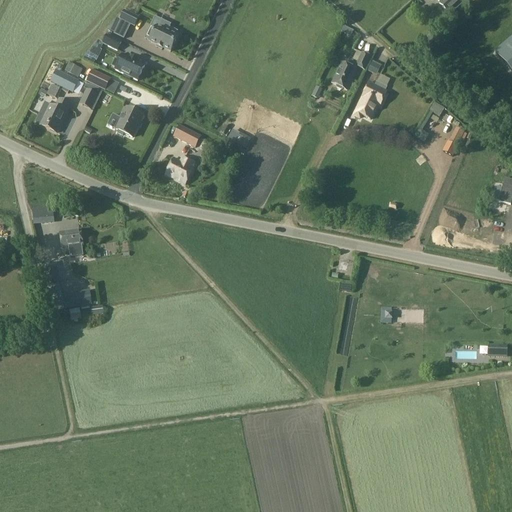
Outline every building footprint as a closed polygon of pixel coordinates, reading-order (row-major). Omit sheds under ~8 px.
[(437,0),(441,3),(439,4),(448,14),(455,7),(457,9),(462,4),(461,2),(462,1),(461,0),(437,0)] [(124,12),(121,20),(134,26),(134,27),(138,19),(137,18),(137,19),(125,13),(125,12),(124,12)] [(152,25),(147,35),(152,37),(149,42),(150,43),(158,46),(157,47),(163,50),(163,49),(170,52),(170,53),(178,38),(177,37),(175,37),(178,32),(169,28),(166,32),(152,25)] [(107,36),(103,44),(117,51),(121,43),(107,36)] [(511,36),(494,52),(511,71),(511,36)] [(362,54),(356,67),(365,71),(371,58),(362,54)] [(115,60),(112,67),(116,69),(115,71),(137,82),(145,67),(137,63),(138,61),(131,58),(130,60),(123,56),(120,62),(115,60)] [(342,64),(332,84),(336,86),(337,88),(341,90),(343,89),(347,91),(356,71),(342,64)] [(371,64),(368,71),(374,74),(377,67),(371,64)] [(73,94),(78,82),(56,72),(51,83),(73,94)] [(92,72),(87,83),(105,91),(110,80),(92,72)] [(362,98),(353,117),(361,120),(362,116),(364,117),(371,120),(377,108),(379,109),(380,107),(387,92),(385,91),(387,87),(376,82),(374,87),(368,84),(362,98)] [(89,85),(79,105),(90,110),(91,110),(100,90),(89,85)] [(51,86),(47,96),(57,100),(61,91),(51,86)] [(45,103),(35,122),(41,125),(41,126),(56,133),(70,105),(59,100),(56,108),(51,106),(45,103)] [(433,104),(428,112),(429,112),(432,114),(439,118),(443,110),(433,104)] [(113,115),(108,126),(110,127),(110,128),(112,129),(112,128),(117,130),(116,131),(118,132),(117,134),(123,137),(124,134),(132,139),(143,117),(127,109),(124,116),(122,120),(120,118),(113,115)] [(179,126),(172,139),(183,146),(185,142),(192,146),(193,144),(198,147),(202,139),(198,136),(179,126)] [(235,132),(246,137),(248,132),(237,127),(235,132)] [(446,143),(442,153),(452,158),(457,149),(456,148),(464,133),(456,129),(448,144),(446,143)] [(418,130),(413,137),(423,144),(428,136),(421,132),(418,130)] [(174,160),(166,175),(185,185),(194,165),(187,161),(181,159),(179,162),(174,160)] [(185,192),(182,198),(188,201),(191,195),(185,192)] [(49,203),(28,206),(32,237),(53,234),(49,203)] [(78,209),(63,210),(63,218),(78,217),(78,209)] [(80,230),(59,233),(62,250),(83,247),(80,230)] [(90,275),(90,260),(70,261),(70,276),(90,275)] [(55,264),(43,267),(47,287),(59,284),(55,264)] [(93,298),(92,282),(84,282),(85,298),(93,298)] [(102,306),(90,308),(91,316),(103,315),(102,306)] [(80,309),(69,311),(71,321),(81,319),(80,309)] [(488,346),(488,357),(507,357),(507,346),(488,346)]
